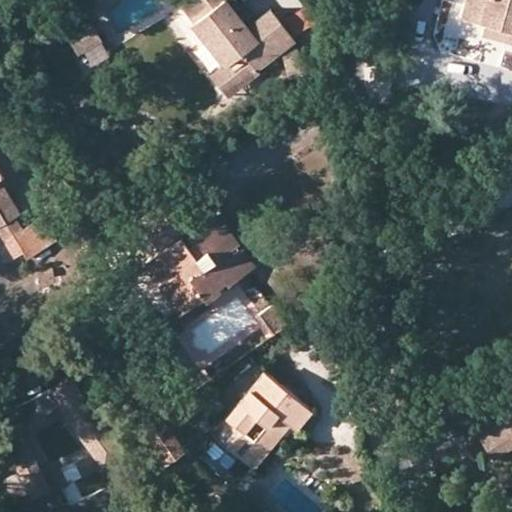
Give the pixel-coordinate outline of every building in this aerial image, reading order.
[(277,45),(290,34),(264,4),(248,18),(242,23),(233,13),(221,0),(179,0),(178,2),(191,18),(189,21),(223,60),(224,61),(240,47),(255,64),(277,45)] [(511,34),(511,0),(466,0),(463,13),(489,22),(488,26),(511,34)] [(242,7),(233,13),(242,23),(248,18),(242,7)] [(62,34),(76,55),(100,38),(87,18),(62,34)] [(485,38),(511,45),(511,34),(488,26),(485,38)] [(277,45),(280,54),(295,49),(290,34),(277,45)] [(257,67),(255,64),(240,47),(224,61),(223,60),(210,71),(211,73),(228,92),(257,67)] [(295,49),(280,54),(286,71),(301,66),(295,49)] [(0,246),(7,254),(35,235),(17,209),(1,219),(0,217),(0,171),(0,172),(0,171),(0,246)] [(166,208),(153,217),(148,210),(136,218),(141,225),(133,230),(147,251),(180,228),(166,208)] [(221,210),(216,214),(253,265),(259,260),(221,210)] [(156,254),(191,306),(224,284),(228,284),(253,265),(216,214),(190,231),(194,235),(195,238),(192,241),(188,241),(183,235),(156,254)] [(181,313),(191,306),(156,254),(145,262),(181,313)] [(275,300),(262,309),(273,323),(286,313),(275,300)] [(271,403),(294,420),(309,401),(262,363),(208,426),(240,453),(269,422),(262,416),(271,403)] [(197,387),(164,411),(155,417),(137,430),(137,431),(162,465),(181,451),(167,432),(220,393),(209,378),(197,387)] [(0,412),(0,431),(28,468),(38,461),(17,433),(56,404),(100,464),(120,449),(68,379),(0,412)] [(284,433),(294,420),(271,403),(262,416),(269,422),(240,453),(249,461),(278,429),(284,433)] [(511,417),(508,412),(474,434),(491,460),(511,446),(511,417)] [(210,439),(197,457),(214,469),(227,451),(210,439)] [(53,481),(38,461),(28,468),(43,489),(53,481)]
